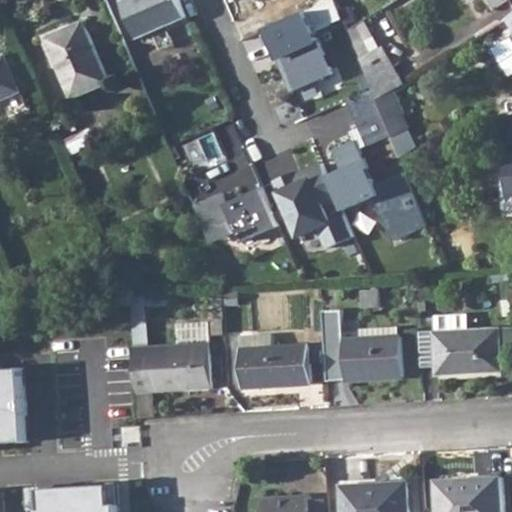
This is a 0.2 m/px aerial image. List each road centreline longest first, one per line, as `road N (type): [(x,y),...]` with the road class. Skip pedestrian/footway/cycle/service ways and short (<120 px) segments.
road 1 (residential): [(511,422),(262,439),(225,429),(168,462)]
road 2 (residential): [(168,462),(0,473)]
road 3 (residential): [(267,142),(207,0)]
